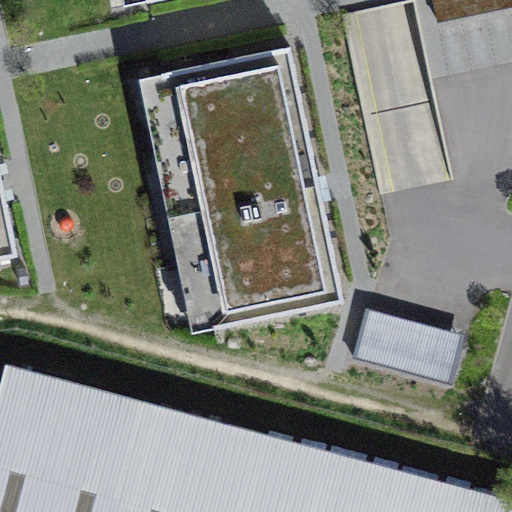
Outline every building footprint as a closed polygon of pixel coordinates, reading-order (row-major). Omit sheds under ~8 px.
[(511,0),(432,0),(437,22),(511,6),(511,0)] [(289,45),(162,72),(216,327),(342,301),(289,45)] [(1,182),(0,182),(0,257),(17,255),(1,182)] [(465,329),(368,304),(354,357),(451,382),(465,329)] [(0,511),(511,511),(511,505),(3,368),(0,378),(0,511)]
